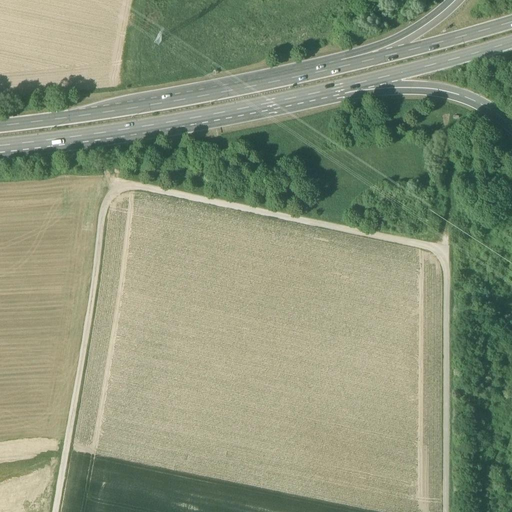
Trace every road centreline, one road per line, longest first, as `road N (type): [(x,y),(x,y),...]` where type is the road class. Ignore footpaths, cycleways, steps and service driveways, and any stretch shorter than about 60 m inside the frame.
road 1 (trunk): [(0,149),(134,132),(343,88)]
road 2 (trunk): [(333,69),(0,126)]
road 3 (trunk): [(511,21),(333,69)]
road 4 (trunk): [(343,88),(445,93),(511,127)]
road 5 (trunk): [(343,88),(511,41)]
road 6 (trunk): [(458,0),(412,36),(333,69)]
